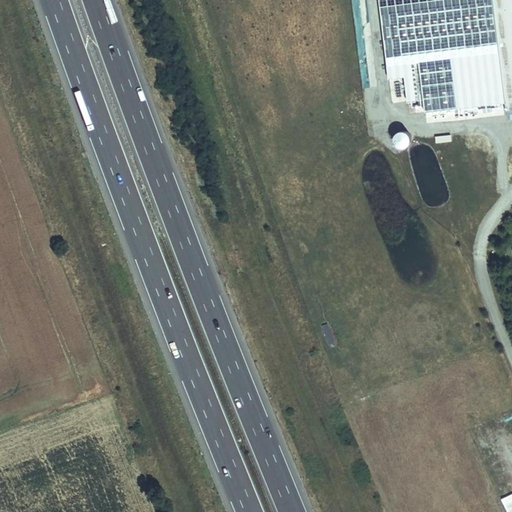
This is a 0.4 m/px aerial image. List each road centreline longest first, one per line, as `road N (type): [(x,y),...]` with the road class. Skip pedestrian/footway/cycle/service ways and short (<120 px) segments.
road 1 (motorway): [(291,511),(96,0)]
road 2 (motorway): [(55,0),(248,511)]
